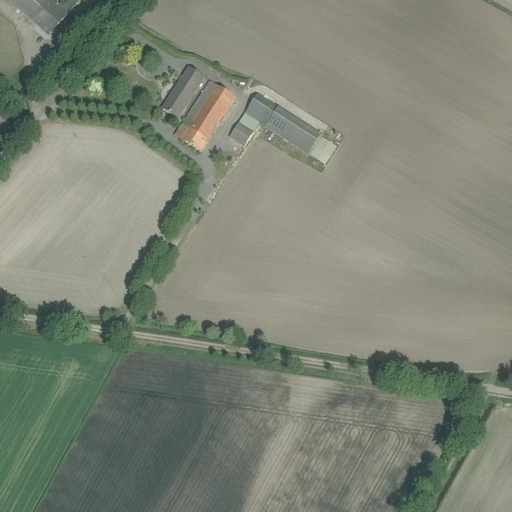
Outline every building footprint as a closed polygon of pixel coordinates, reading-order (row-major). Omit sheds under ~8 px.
[(8,0),(31,20),(42,29),(49,36),(81,0),(64,0),(59,6),(52,0),(8,0)] [(163,110),(178,119),(205,79),(190,69),(163,110)] [(211,82),(176,136),(201,153),(236,99),(211,82)] [(245,115),(282,138),(309,156),(321,137),(294,119),(258,95),(245,115)] [(230,138),(245,148),(255,133),(240,123),(230,138)]
